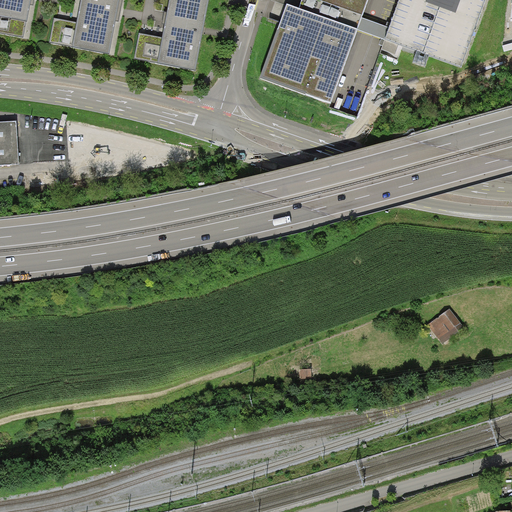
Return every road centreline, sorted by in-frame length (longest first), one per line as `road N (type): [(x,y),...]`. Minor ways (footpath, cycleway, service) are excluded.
road 1 (motorway): [(511,126),(172,212),(0,237)]
road 2 (motorway): [(0,267),(200,235),(511,156)]
road 3 (primary): [(212,134),(395,194),(511,212)]
road 4 (track): [(0,421),(158,395),(254,361)]
road 5 (primary): [(511,193),(414,176),(272,132)]
road 6 (primary): [(218,115),(81,80),(0,71)]
road 7 (residential): [(301,511),(511,454)]
road 8 (primary): [(0,88),(123,107),(212,134)]
